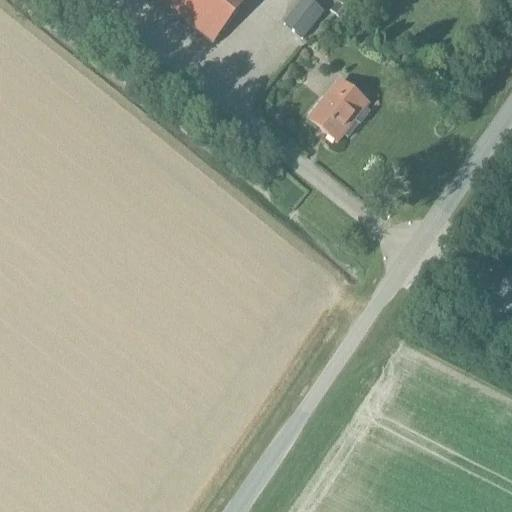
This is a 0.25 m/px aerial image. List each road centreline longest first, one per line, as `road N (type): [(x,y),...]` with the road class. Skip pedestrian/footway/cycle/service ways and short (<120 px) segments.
road 1 (unclassified): [(238,511),(511,118)]
road 2 (track): [(95,0),(413,254)]
